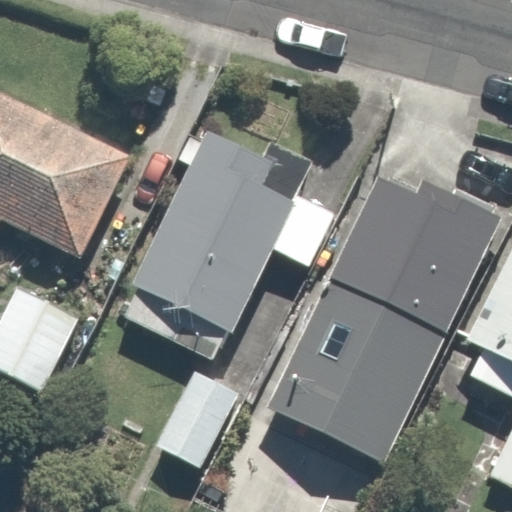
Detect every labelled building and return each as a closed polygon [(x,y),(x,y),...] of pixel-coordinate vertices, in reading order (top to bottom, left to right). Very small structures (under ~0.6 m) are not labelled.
[(0,243),(6,231),(91,272),(145,159),(0,88),(0,243)] [(272,191),(282,171),(210,135),(121,316),(223,366),(276,259),(318,280),(344,227),(272,191)] [(502,244),(382,182),(261,419),(381,480),(502,244)] [(511,265),(469,349),(481,356),(468,382),(511,404),(511,265)] [(90,321),(25,287),(0,334),(0,374),(49,400),(90,321)] [(207,471),(240,398),(197,378),(164,451),(207,471)] [(511,451),(497,477),(511,485),(511,451)]
